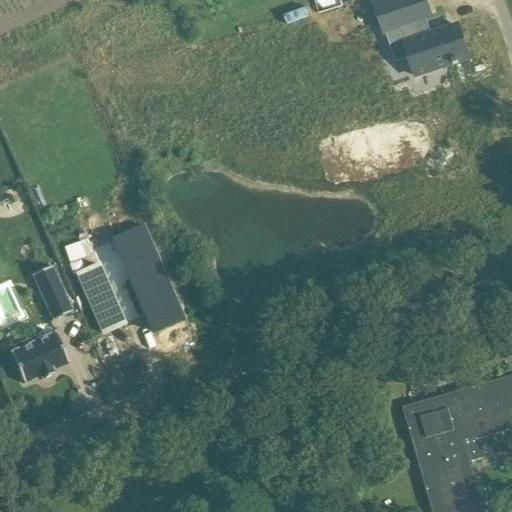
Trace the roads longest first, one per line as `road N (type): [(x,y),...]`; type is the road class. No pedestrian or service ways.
road 1 (unclassified): [(0,467),(511,266)]
road 2 (residential): [(164,511),(245,498),(299,511)]
